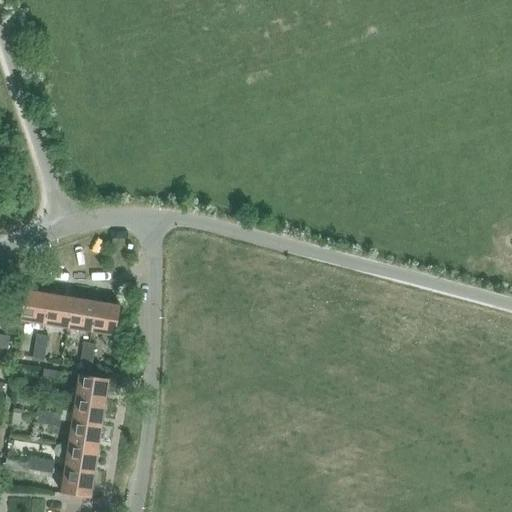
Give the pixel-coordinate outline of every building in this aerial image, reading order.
[(21,320),(45,324),(50,295),(26,291),(21,320)] [(45,324),(68,328),(73,299),(50,295),(45,324)] [(68,328),(92,332),(96,302),(73,299),(68,328)] [(96,302),(92,332),(116,336),(120,306),(96,302)] [(16,314),(4,311),(2,327),(18,330),(20,319),(15,318),(16,314)] [(0,335),(0,341),(9,343),(10,337),(0,335)] [(32,359),(38,360),(42,335),(36,335),(32,359)] [(42,335),(38,360),(44,361),(48,336),(42,335)] [(0,348),(8,350),(9,343),(0,341),(0,348)] [(78,367),(85,369),(89,344),(82,343),(78,367)] [(89,344),(85,369),(92,370),(96,345),(89,344)] [(56,371),(44,370),(42,382),(54,383),(56,371)] [(79,375),(76,399),(105,404),(109,380),(79,375)] [(76,399),(72,423),(102,427),(105,404),(76,399)] [(37,411),(37,416),(61,420),(62,415),(37,411)] [(61,420),(37,416),(35,423),(59,427),(61,420)] [(72,423),(68,446),(98,451),(102,427),(72,423)] [(68,446),(65,469),(94,474),(98,451),(68,446)] [(30,458),(29,464),(53,468),(54,461),(30,458)] [(53,468),(29,464),(28,470),(52,474),(53,468)] [(94,474),(65,469),(61,494),(91,498),(94,474)]
